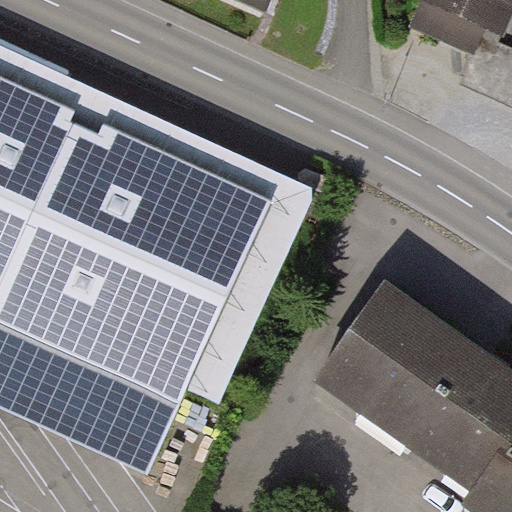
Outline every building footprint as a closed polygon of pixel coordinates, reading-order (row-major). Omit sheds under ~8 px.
[(229,0),(263,15),(269,0),(229,0)] [(505,35),(511,18),(511,0),(427,0),(416,26),(438,35),(449,11),(505,35)] [(511,51),(482,38),(463,78),(511,99),(511,51)] [(0,79),(0,406),(158,476),(279,202),(0,79)] [(511,365),(398,287),(330,385),(487,494),(511,458),(511,365)] [(511,511),(511,458),(487,494),(480,504),(492,511),(511,511)]
